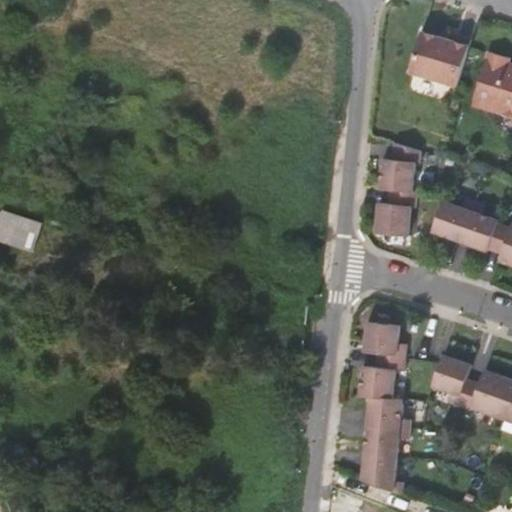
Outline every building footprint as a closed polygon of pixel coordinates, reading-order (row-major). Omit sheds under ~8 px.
[(446,31),(444,38),(454,41),(456,34),(446,31)] [(461,82),(466,65),(473,39),(456,34),(454,41),(444,38),(423,32),(411,72),(459,86),(461,82)] [(490,53),(474,105),(511,116),(511,64),(509,63),(511,59),(490,53)] [(382,189),(392,190),(415,191),(418,160),(422,161),(422,151),(397,143),(395,160),(385,159),(382,189)] [(378,232),(411,236),(413,207),(418,207),(419,191),(415,191),(392,190),(391,203),(381,202),(378,232)] [(463,242),(477,201),(468,197),(464,207),(445,200),(434,231),(463,242)] [(490,248),(499,224),(501,220),(483,214),(486,204),(477,201),(463,242),(489,251),(490,248)] [(29,225),(38,228),(39,222),(3,211),(0,220),(0,234),(24,243),(26,237),(29,225)] [(511,259),(511,228),(499,224),(490,248),(503,253),(502,256),(511,259)] [(29,225),(26,237),(36,240),(40,228),(38,228),(29,225)] [(379,367),(379,369),(406,372),(408,345),(400,344),(402,326),(370,322),(366,352),(381,354),(379,367)] [(457,403),(466,378),(472,364),(443,353),(432,384),(451,391),(448,399),(457,403)] [(406,372),(379,369),(379,367),(365,366),(361,396),(371,397),(404,400),(406,372)] [(499,416),(511,379),(511,378),(485,368),(480,382),(466,378),(457,403),(470,408),(471,406),(499,416)] [(511,379),(499,416),(511,420),(511,379)] [(311,398),(302,397),(300,417),(309,419),(311,398)] [(368,426),(410,431),(411,421),(401,420),(404,400),(371,397),(368,426)] [(365,456),(397,459),(399,440),(409,441),(410,431),(368,426),(365,456)] [(365,456),(362,480),(402,494),(405,480),(395,479),(397,459),(365,456)]
